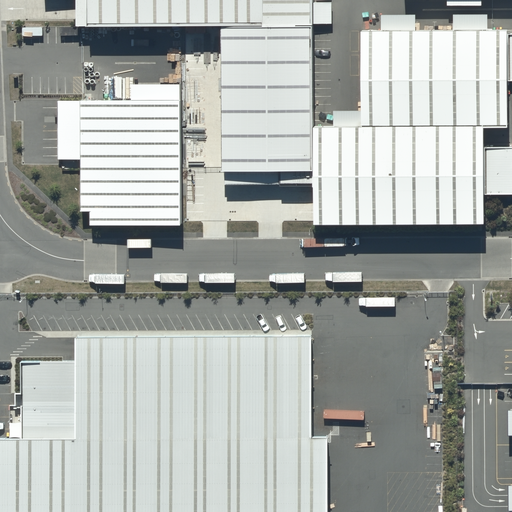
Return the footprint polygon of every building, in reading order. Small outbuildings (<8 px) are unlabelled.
[(313,0),(89,0),(90,24),(314,23),(313,0)] [(509,27),(363,28),(363,125),(486,124),(509,124),(509,79),(511,79),(511,32),(509,33),(509,27)] [(173,107),(74,107),(74,231),(173,232),(173,107)] [(511,145),(486,146),(486,124),(363,125),(316,125),(316,221),(486,221),(486,193),(511,192),(511,145)] [(0,511),(316,511),(315,443),(305,443),(303,339),(67,344),(68,363),(5,364),(7,442),(0,442),(0,511)]
